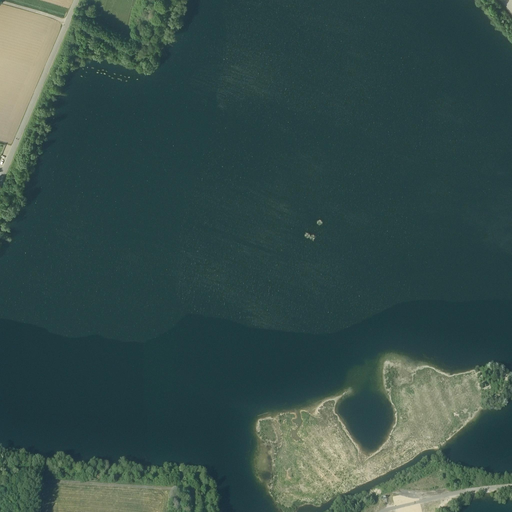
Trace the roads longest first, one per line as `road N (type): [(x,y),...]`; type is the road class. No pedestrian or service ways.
road 1 (track): [(0,476),(197,492),(196,511)]
road 2 (unclassified): [(77,0),(0,187)]
road 3 (track): [(511,486),(381,511)]
